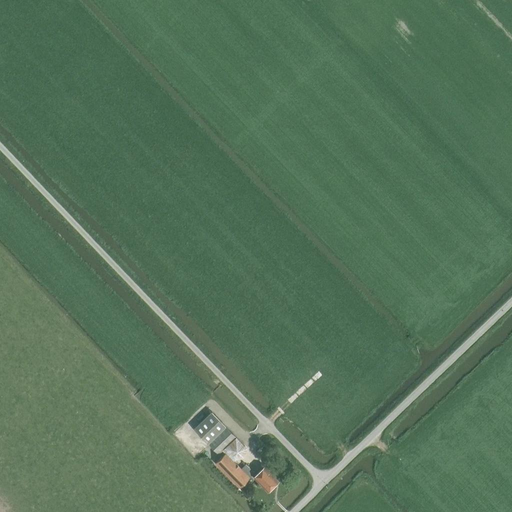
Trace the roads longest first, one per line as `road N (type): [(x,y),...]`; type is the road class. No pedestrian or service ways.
road 1 (unclassified): [(325,481),(0,148)]
road 2 (unclassified): [(325,481),(511,303)]
